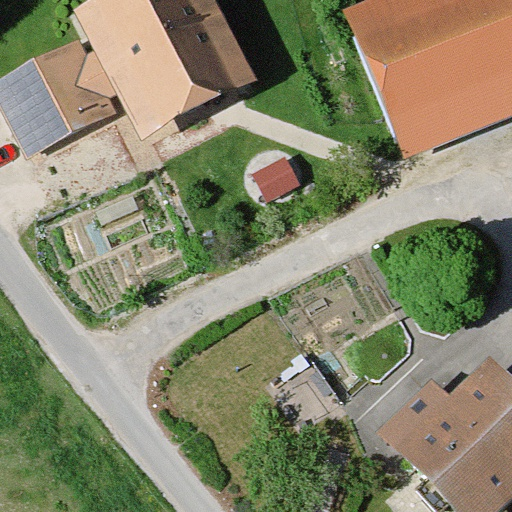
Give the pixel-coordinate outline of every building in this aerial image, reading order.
[(216,0),(108,0),(76,17),(145,151),(263,91),(216,0)] [(511,0),(379,0),(347,13),(406,160),(511,117),(511,0)] [(74,42),(0,80),(0,105),(29,160),(113,116),(74,42)] [(275,389),(306,420),(337,390),(306,358),(275,389)] [(511,382),(495,365),(399,457),(452,511),(504,511),(511,505),(511,382)]
